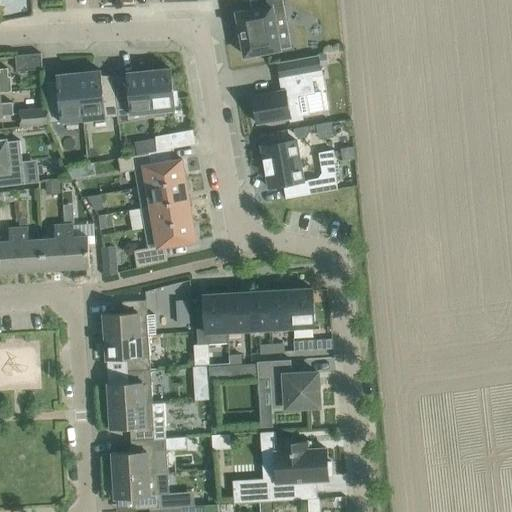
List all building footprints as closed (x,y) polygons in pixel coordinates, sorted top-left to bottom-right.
[(282,0),(250,0),(252,10),(237,13),(245,56),(280,49),(273,10),(284,8),(282,0)] [(16,55),(17,71),(43,69),(42,53),(16,55)] [(283,91),(252,96),(257,123),(290,117),(290,121),(303,119),(303,115),(309,114),(306,94),(314,92),(311,76),(322,74),(318,55),(277,63),(283,91)] [(0,92),(12,91),(11,76),(9,76),(8,68),(0,68),(0,92)] [(152,70),(149,70),(154,117),(167,116),(166,111),(175,110),(175,103),(174,103),(173,92),(174,92),(172,76),(171,76),(171,69),(161,70),(161,69),(158,69),(158,70),(152,71),(152,70)] [(106,117),(117,116),(119,116),(116,86),(115,81),(102,82),(101,76),(102,76),(101,70),(89,71),(89,72),(82,72),(79,72),(83,120),(106,118),(106,117)] [(119,116),(117,116),(118,123),(154,117),(149,70),(146,71),(140,72),(139,71),(127,72),(127,78),(128,78),(128,85),(116,86),(119,116)] [(60,122),(83,120),(79,72),(75,73),(69,74),(69,73),(56,74),(57,80),(58,80),(58,87),(45,88),(49,123),(60,122)] [(0,92),(0,116),(2,116),(14,115),(13,102),(1,103),(0,92)] [(20,110),(21,126),(48,124),(47,108),(20,110)] [(193,129),(156,136),(157,151),(196,144),(196,142),(194,142),(192,131),(194,131),(193,129)] [(270,140),(271,145),(261,146),(269,188),(301,182),(304,181),(296,140),(286,142),(285,137),(270,140)] [(0,186),(25,184),(20,140),(6,141),(6,140),(0,140),(0,186)] [(304,181),(301,182),(303,195),(338,189),(334,150),(320,153),(323,173),(319,178),(304,181)] [(135,170),(138,188),(186,179),(182,158),(151,164),(149,153),(118,158),(121,172),(135,170)] [(78,165),(67,167),(73,178),(80,176),(78,165)] [(138,188),(141,208),(189,200),(186,179),(138,188)] [(62,193),(61,180),(47,181),(48,194),(62,193)] [(15,190),(0,191),(0,201),(17,199),(15,190)] [(104,209),(101,194),(87,196),(96,210),(104,209)] [(141,208),(145,228),(193,220),(189,200),(141,208)] [(139,207),(129,209),(133,228),(143,226),(139,207)] [(99,215),(100,228),(114,226),(112,213),(99,215)] [(193,220),(145,228),(148,248),(134,250),(135,257),(137,268),(167,260),(167,257),(165,246),(197,241),(193,220)] [(42,239),(44,270),(67,268),(64,224),(56,225),(54,225),(55,238),(42,239)] [(74,237),(74,224),(64,224),(67,268),(90,267),(89,242),(88,236),(87,236),(74,237)] [(10,241),(0,241),(0,272),(21,271),(19,227),(9,228),(10,241)] [(28,227),(19,227),(21,271),(44,270),(42,239),(29,239),(28,227)] [(117,264),(104,265),(104,276),(118,272),(117,264)] [(314,289),(291,290),(293,327),(315,325),(313,290),(314,290),(314,289)] [(291,290),(269,291),(271,328),(293,327),(291,290)] [(269,291),(247,293),(249,329),(271,328),(269,291)] [(247,293),(226,294),(228,330),(249,329),(247,293)] [(204,307),(196,308),(198,344),(227,342),(227,331),(224,294),(203,295),(203,296),(203,300),(204,307)] [(105,337),(110,337),(149,335),(156,334),(155,315),(147,316),(146,300),(122,301),(123,313),(103,314),(104,330),(105,337)] [(190,310),(177,311),(178,323),(191,322),(190,310)] [(151,369),(149,335),(110,337),(105,337),(106,360),(126,359),(127,371),(151,369)] [(312,340),(294,341),(294,342),(294,351),(306,350),(313,350),(312,340)] [(271,344),(272,352),(285,351),(284,343),(271,344)] [(271,344),(260,344),(261,353),(272,352),(271,344)] [(242,354),(229,355),(230,363),(242,362),(242,354)] [(210,356),(194,357),(195,365),(210,364),(210,356)] [(270,376),(272,409),(320,406),(318,372),(292,373),(291,359),(257,361),(258,377),(270,376)] [(210,378),(237,376),(236,364),(209,366),(210,378)] [(208,365),(198,366),(199,386),(209,385),(208,365)] [(109,407),(114,406),(153,404),(151,369),(127,371),(128,383),(108,384),(109,399),(109,407)] [(131,428),(131,440),(155,439),(153,404),(114,406),(109,407),(110,429),(131,428)] [(166,438),(155,439),(131,440),(132,452),(112,453),(113,476),(119,476),(157,473),(168,472),(166,438)] [(308,441),(276,443),(276,451),(275,451),(277,479),(269,480),(269,479),(233,481),(234,503),(239,503),(251,502),(260,502),(274,501),(319,498),(319,497),(318,497),(317,481),(329,480),(329,476),(333,476),(332,461),(328,461),(327,448),(308,449),(308,441)] [(156,508),(159,508),(157,473),(119,476),(113,476),(115,499),(135,498),(136,510),(150,509),(156,508)] [(274,511),(274,501),(260,502),(260,511),(274,511)]
